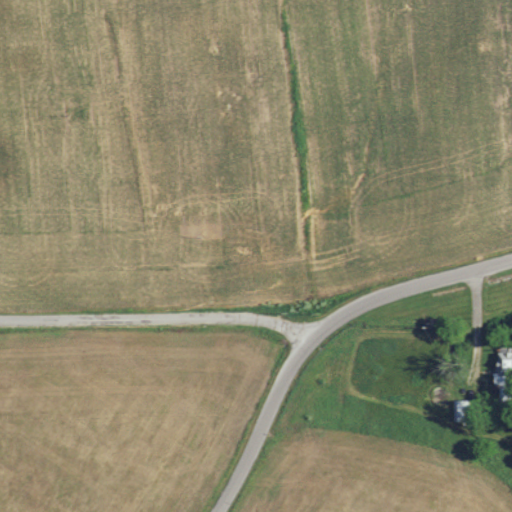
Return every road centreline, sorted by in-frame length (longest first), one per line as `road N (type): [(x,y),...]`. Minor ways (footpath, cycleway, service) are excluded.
road 1 (residential): [(0,319),(239,319),(292,325),(315,338)]
road 2 (residential): [(315,338),(365,302),(511,258)]
road 3 (residential): [(217,511),(282,382),(315,338)]
